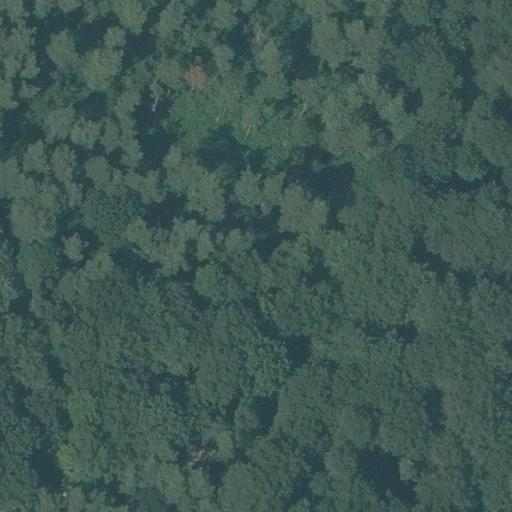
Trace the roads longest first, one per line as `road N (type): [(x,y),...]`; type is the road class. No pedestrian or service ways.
road 1 (unknown): [(359,336),(351,373),(0,464)]
road 2 (track): [(359,336),(0,419)]
road 3 (unknown): [(327,298),(472,0)]
road 4 (track): [(236,511),(327,298)]
road 5 (track): [(511,295),(359,336)]
